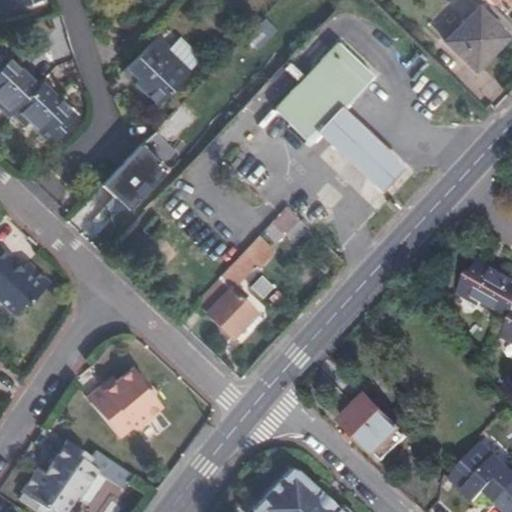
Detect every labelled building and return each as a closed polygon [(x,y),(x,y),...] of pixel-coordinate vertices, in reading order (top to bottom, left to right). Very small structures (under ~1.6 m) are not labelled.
[(0,0),(0,11),(1,15),(35,2),(34,0),(0,0)] [(508,37),(479,8),(446,41),(475,70),(508,37)] [(134,82),(158,105),(190,71),(168,50),(169,48),(157,36),(133,61),(144,72),(134,82)] [(168,50),(190,71),(201,58),(180,37),(169,48),(168,50)] [(343,110),(374,77),(338,42),(274,109),(310,144),(319,135),(343,110)] [(12,114),(37,87),(1,53),(0,53),(0,108),(9,117),(12,114)] [(133,61),(123,71),(134,82),(144,72),(133,61)] [(51,144),(76,118),(41,83),(37,87),(12,114),(25,126),(27,122),(51,144)] [(380,192),(403,167),(343,110),(319,135),(380,192)] [(127,209),(167,170),(141,144),(101,184),(127,209)] [(304,234),(309,229),(286,206),(263,229),(276,242),(285,232),(296,242),(304,234)] [(340,259),(309,229),(304,234),(334,265),(340,259)] [(231,338),(256,312),(232,289),(257,263),(260,267),(274,252),(257,236),(218,277),(219,278),(195,303),(206,313),(205,314),(231,338)] [(20,266),(0,247),(0,296),(15,310),(24,301),(27,304),(49,279),(27,258),(20,266)] [(500,270),(480,259),(472,274),(469,272),(458,291),(480,303),(482,300),(496,308),(493,315),(509,324),(502,335),(511,340),(511,279),(499,272),(500,270)] [(131,366),(115,380),(89,401),(117,435),(131,425),(133,427),(160,404),(149,391),(151,389),(131,366)] [(89,401),(115,380),(111,375),(85,397),(89,401)] [(369,398),(345,422),(383,460),(407,437),(369,398)] [(505,492),(511,484),(511,461),(511,462),(485,438),(452,473),(478,497),(493,482),(505,492)] [(85,463),(89,457),(63,439),(41,471),(32,466),(16,489),(41,506),(43,503),(57,511),(70,492),(75,495),(93,468),(85,463)] [(282,467),(243,509),(246,511),(333,511),(288,470),(282,467)]
